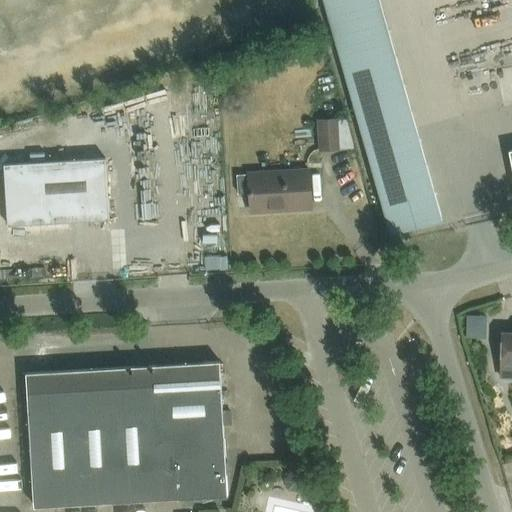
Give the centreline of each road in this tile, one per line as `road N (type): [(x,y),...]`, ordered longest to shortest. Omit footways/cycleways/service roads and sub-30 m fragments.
road 1 (unclassified): [(0,303),(425,281)]
road 2 (unclassified): [(493,511),(425,281)]
road 3 (unknown): [(304,288),(369,511)]
